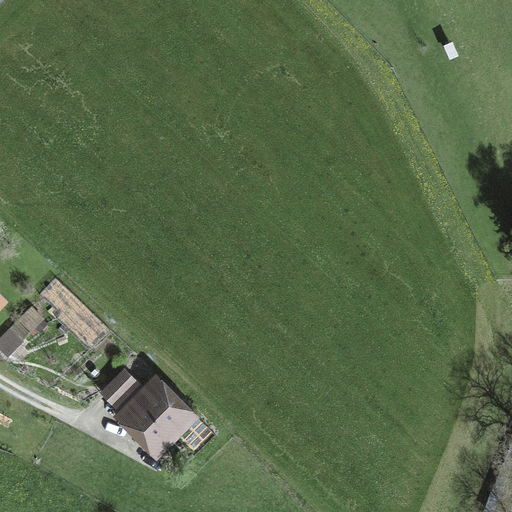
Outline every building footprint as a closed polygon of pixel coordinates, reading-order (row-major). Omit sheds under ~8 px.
[(32,301),(52,320),(57,315),(90,348),(111,327),(58,275),(32,301)] [(0,310),(14,297),(0,282),(0,310)] [(0,338),(0,347),(7,354),(42,317),(31,307),(0,338)] [(123,371),(103,391),(114,402),(134,382),(123,371)] [(184,414),(157,387),(128,416),(155,443),(184,414)]
